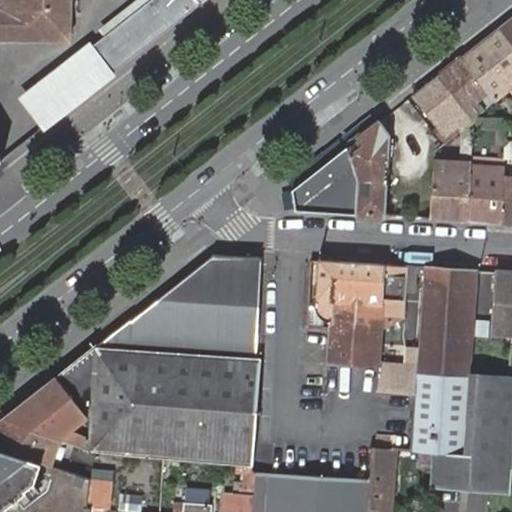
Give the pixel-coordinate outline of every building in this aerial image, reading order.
[(0,0),(0,34),(68,36),(68,0),(0,0)] [(145,0),(108,29),(105,32),(90,44),(111,71),(201,0),(145,0)] [(141,0),(104,30),(105,32),(108,29),(145,0),(141,0)] [(511,19),(500,29),(511,43),(511,19)] [(464,58),(489,89),(495,97),(507,87),(511,82),(511,43),(500,29),(464,58)] [(111,71),(90,44),(23,96),(44,123),(111,71)] [(474,120),(475,114),(479,110),(473,101),(489,89),(464,58),(438,77),(465,111),(461,115),(469,124),(474,120)] [(455,119),(463,128),(469,124),(461,115),(465,111),(438,77),(412,98),(440,130),(455,119)] [(359,214),(387,216),(390,146),(391,134),(382,122),(347,150),(357,180),(359,214)] [(357,180),(347,150),(293,192),(299,211),(359,214),(357,180)] [(431,219),(469,221),(472,172),(472,159),(434,157),(431,219)] [(469,221),(500,223),(503,175),(472,172),(469,221)] [(500,223),(511,223),(511,175),(503,175),(500,223)] [(121,325),(95,345),(255,357),(262,259),(244,258),(210,256),(121,325)] [(331,363),(381,367),(383,327),(404,319),(407,268),(322,263),(318,322),(334,323),(333,328),(331,363)] [(479,270),(422,266),(408,456),(428,457),(426,492),(511,498),(511,375),(471,372),(479,270)] [(511,274),(497,273),(493,332),(511,332),(511,274)] [(99,457),(169,462),(258,467),(271,366),(255,357),(95,345),(68,366),(97,401),(98,426),(99,444),(99,457)] [(68,366),(57,375),(90,416),(98,426),(97,401),(68,366)] [(59,440),(99,457),(99,444),(71,431),(90,416),(57,375),(3,417),(59,440)] [(0,450),(48,470),(59,440),(3,417),(0,419),(0,450)] [(390,511),(395,451),(377,449),(374,482),(371,511),(390,511)] [(109,511),(111,493),(95,492),(95,488),(48,470),(0,450),(0,511),(109,511)] [(277,511),(280,475),(258,473),(256,495),(254,511),(277,511)] [(280,475),(277,511),(290,511),(291,504),(319,506),(358,508),(357,511),(371,511),(374,482),(280,475)] [(254,511),(256,495),(237,494),(236,507),(235,511),(254,511)] [(212,511),(214,503),(184,500),(183,511),(212,511)]
